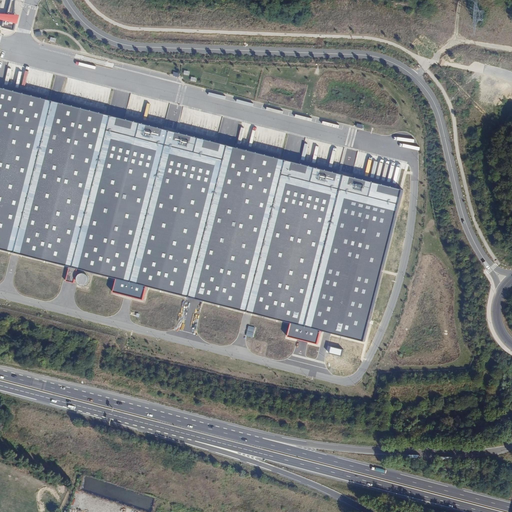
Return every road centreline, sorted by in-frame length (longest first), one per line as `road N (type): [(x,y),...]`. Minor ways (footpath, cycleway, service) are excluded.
road 1 (unclassified): [(67,0),(89,27),(123,44),(370,55),(405,69),(436,106),(461,211),(491,268)]
road 2 (trunk): [(511,508),(189,424)]
road 3 (trunk): [(511,446),(389,452),(189,424)]
road 4 (trunk): [(191,436),(481,511)]
road 5 (trunk): [(0,387),(191,436)]
road 6 (trunk): [(189,424),(0,374)]
road 7 (trunk): [(191,436),(367,511)]
